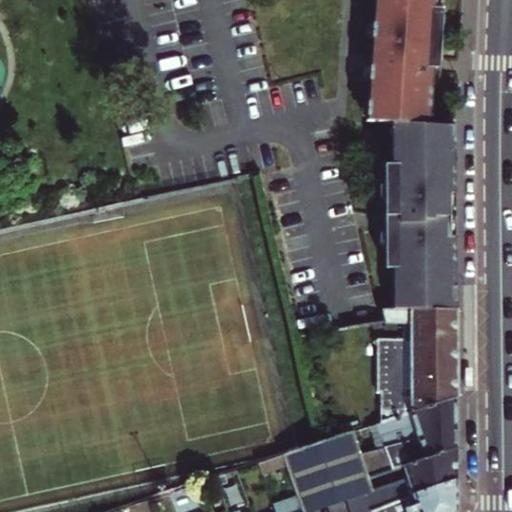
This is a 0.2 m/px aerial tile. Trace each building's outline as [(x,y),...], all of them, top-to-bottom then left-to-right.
[(393,125),(435,127),(435,72),(441,72),(441,62),(441,11),(435,11),(434,0),(378,0),(371,124),(393,125)] [(435,127),(393,125),(394,165),(388,165),(389,269),(395,269),(395,311),(459,311),(459,238),(454,238),(454,195),(459,195),(459,128),(435,127)] [(411,335),(459,335),(459,325),(459,311),(395,311),(384,311),(384,318),(384,321),(411,321),(411,335)] [(459,335),(411,335),(377,335),(377,365),(396,365),(396,368),(459,370),(459,355),(459,335)] [(384,395),(382,423),(459,401),(459,385),(459,370),(396,368),(395,394),(384,395)] [(392,448),(420,441),(459,430),(459,416),(459,401),(382,423),(378,424),(381,432),(387,430),(392,448)] [(389,461),(392,474),(459,453),(459,435),(459,430),(420,441),(422,450),(389,461)] [(287,466),(299,500),(302,511),(318,511),(345,502),(348,511),(374,511),(459,484),(459,468),(459,453),(392,474),(371,481),(362,457),(354,432),(325,442),(288,455),(283,457),(287,466)] [(392,448),(362,457),(371,481),(392,474),(389,461),(422,450),(420,441),(392,448)] [(287,466),(283,457),(259,465),(262,475),(287,466)] [(458,511),(459,511),(459,484),(374,511),(458,511)] [(274,508),(275,511),(302,511),(299,500),(274,508)]
